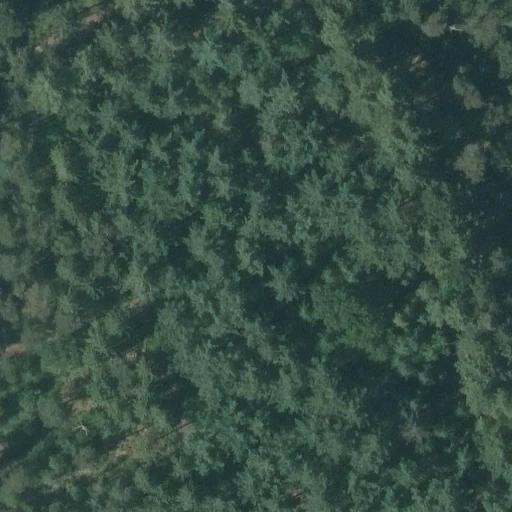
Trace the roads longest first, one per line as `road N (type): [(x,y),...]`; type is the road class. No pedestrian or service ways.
road 1 (track): [(145,0),(93,200),(216,511)]
road 2 (track): [(146,13),(0,71)]
